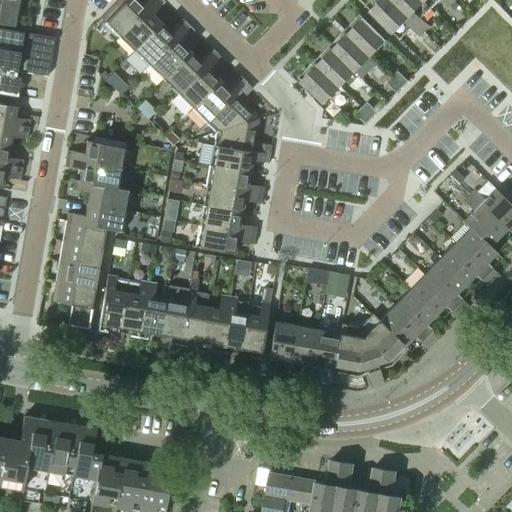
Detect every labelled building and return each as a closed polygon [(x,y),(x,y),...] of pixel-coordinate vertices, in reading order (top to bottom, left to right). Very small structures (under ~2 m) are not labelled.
[(118,37),(154,0),(143,0),(140,3),(137,0),(125,0),(103,23),(118,37)] [(132,52),(160,23),(152,15),(164,2),(161,0),(154,0),(118,37),(132,52)] [(431,9),(422,0),(370,0),(365,6),(370,11),(393,33),(400,40),(411,29),(419,37),(429,27),(421,19),(431,9)] [(422,0),(431,9),(439,0),(443,0),(449,6),(455,0),(422,0)] [(0,23),(13,26),(17,5),(0,1),(0,23)] [(389,37),(393,33),(370,11),(367,15),(365,17),(387,39),(389,37)] [(387,39),(365,17),(363,18),(360,14),(350,24),(354,27),(348,33),(345,30),(344,31),(370,57),(387,39)] [(147,66),(187,25),(181,19),(169,32),(160,23),(132,52),(147,66)] [(162,80),(190,52),(181,43),(193,31),(187,25),(147,66),(162,80)] [(47,76),(54,38),(0,28),(0,93),(16,96),(21,72),(47,76)] [(370,57),(344,31),(335,39),(339,43),(333,49),(330,45),(329,46),(355,72),(370,57)] [(355,72),(329,46),(320,55),(324,58),(318,64),(315,61),(314,61),(340,87),(355,72)] [(176,94),(216,54),(210,48),(198,60),(190,52),(162,80),(176,94)] [(191,109),(219,80),(210,72),(222,60),(216,54),(176,94),(191,109)] [(340,87),(314,61),(305,70),(308,74),(303,79),(299,76),(298,78),(324,104),(340,87)] [(408,82),(398,72),(392,78),(402,87),(408,82)] [(206,123),(234,95),(246,83),(239,77),(227,89),(219,80),(191,109),(206,123)] [(402,87),(392,78),(387,83),(397,93),(402,87)] [(258,119),(234,95),(206,123),(215,132),(258,119)] [(26,140),(29,120),(18,118),(17,121),(13,121),(16,106),(0,103),(0,145),(9,147),(11,134),(15,134),(15,138),(26,140)] [(377,112),(367,103),(361,108),(371,118),(377,112)] [(371,118),(361,108),(356,114),(366,124),(371,118)] [(252,152),(258,119),(215,132),(212,145),(252,152)] [(121,169),(125,148),(86,141),(83,154),(67,151),(65,159),(95,164),(121,169)] [(19,180),(22,160),(11,158),(10,162),(6,161),(9,147),(0,145),(0,188),(2,188),(4,174),(8,175),(7,178),(19,180)] [(248,172),(250,160),(268,163),(269,154),(252,152),(212,145),(209,165),(248,172)] [(118,188),(121,169),(95,164),(65,159),(64,167),(81,170),(79,181),(118,188)] [(248,172),(209,165),(205,186),(262,195),(263,187),(246,184),(248,172)] [(118,188),(79,181),(73,180),(71,189),(88,192),(86,204),(125,211),(129,190),(118,188)] [(260,204),(262,195),(205,186),(202,206),(241,213),(243,201),(260,204)] [(511,222),(511,206),(494,189),(484,199),(474,190),(469,195),(504,230),(511,222)] [(504,230),(469,195),(463,201),(472,211),(463,221),(495,253),(496,253),(489,246),(504,230)] [(122,232),(125,211),(86,204),(84,216),(67,213),(65,221),(105,229),(122,232)] [(239,225),(241,213),(202,206),(198,226),(255,236),(256,228),(239,225)] [(101,248),(105,229),(65,221),(62,241),(101,248)] [(495,253),(463,221),(462,221),(469,228),(454,244),(480,269),(495,253)] [(234,253),(236,241),(253,244),(255,236),(198,226),(195,246),(234,253)] [(98,268),(101,248),(62,241),(58,261),(98,268)] [(480,269),(454,244),(439,259),(465,284),(480,269)] [(465,284),(439,259),(424,274),(450,300),(465,284)] [(94,288),(98,268),(58,261),(55,281),(94,288)] [(498,276),(491,269),(486,269),(483,272),(493,282),(498,276)] [(493,282),(483,272),(480,275),(480,280),(487,287),(493,282)] [(450,300),(424,274),(409,290),(434,315),(450,300)] [(119,327),(127,280),(115,278),(116,276),(107,275),(97,331),(105,332),(106,325),(119,327)] [(199,341),(205,307),(208,294),(196,292),(198,280),(196,277),(190,276),(188,289),(178,345),(185,346),(186,339),(199,341)] [(138,338),(148,282),(139,281),(139,282),(127,280),(119,327),(132,330),(131,337),(138,338)] [(91,309),(94,288),(55,281),(51,302),(70,305),(91,309)] [(159,334),(165,300),(153,298),(156,283),(148,282),(138,338),(145,339),(146,332),(159,334)] [(178,345),(188,289),(180,288),(177,302),(165,300),(159,334),(172,337),(171,344),(178,345)] [(434,315),(409,290),(393,305),(419,331),(434,315)] [(218,352),(228,296),(220,295),(217,309),(205,307),(199,341),(212,344),(211,351),(218,352)] [(236,299),(236,297),(228,296),(218,352),(225,353),(226,346),(239,348),(246,314),(248,302),(236,299)] [(468,307),(461,300),(456,300),(453,303),(463,312),(468,307)] [(259,359),(264,329),(269,303),(260,302),(258,316),(246,314),(239,348),(253,351),(251,358),(259,359)] [(463,312),(453,303),(450,306),(450,311),(457,318),(463,312)] [(87,329),(91,309),(70,305),(67,325),(87,329)] [(419,331),(393,305),(378,321),(404,346),(419,331)] [(390,366),(407,349),(404,346),(378,321),(371,314),(358,327),(340,324),(339,334),(332,369),(332,373),(356,377),(360,375),(358,369),(364,367),(371,387),(383,384),(378,370),(390,366)] [(290,362),(296,326),(274,322),(267,358),(290,362)] [(311,365),(317,330),(296,326),(290,362),(311,365)] [(332,369),(339,334),(317,330),(311,365),(332,369)] [(432,343),(438,338),(431,330),(426,331),(423,334),(432,343)] [(432,343),(423,334),(419,337),(419,342),(427,349),(432,343)] [(273,377),(275,367),(272,363),(267,362),(264,376),(273,377)] [(308,383),(310,370),(306,369),(302,372),(300,382),(308,383)] [(316,385),(317,375),(315,371),(310,370),(308,383),(316,385)] [(42,444),(46,420),(23,416),(19,440),(15,461),(24,462),(23,467),(39,469),(41,460),(49,462),(52,446),(42,444)] [(66,448),(70,425),(46,420),(42,444),(52,446),(49,462),(47,471),(63,473),(64,464),(73,466),(75,450),(66,448)] [(97,470),(100,454),(103,440),(93,439),(95,429),(70,425),(66,448),(75,450),(73,466),(71,475),(86,477),(88,469),(96,470),(97,470)] [(19,490),(19,489),(23,467),(24,462),(15,461),(19,440),(12,439),(6,438),(6,439),(0,472),(0,486),(4,487),(19,490)] [(111,472),(114,457),(100,454),(97,470),(96,470),(90,503),(106,505),(108,495),(116,496),(114,507),(115,507),(121,473),(111,472)] [(135,476),(137,461),(114,457),(111,472),(121,473),(115,507),(138,511),(144,477),(135,476)] [(355,511),(359,489),(349,487),(353,464),(331,460),(327,483),(316,481),(312,505),(311,511),(355,511)] [(164,505),(169,481),(159,479),(162,465),(137,461),(135,476),(144,477),(138,511),(142,511),(154,511),(156,503),(164,505)] [(399,511),(403,497),(392,495),(396,472),(373,468),(369,491),(359,489),(355,511),(399,511)] [(312,505),(316,481),(269,473),(262,511),(283,511),(285,501),(312,505)] [(33,503),(35,492),(19,489),(19,490),(17,500),(33,503)] [(57,507),(58,496),(43,494),(42,504),(57,507)] [(80,511),(82,501),(67,498),(65,509),(80,511)]
